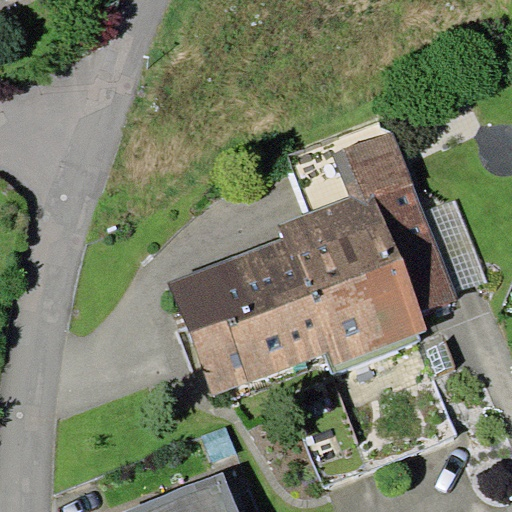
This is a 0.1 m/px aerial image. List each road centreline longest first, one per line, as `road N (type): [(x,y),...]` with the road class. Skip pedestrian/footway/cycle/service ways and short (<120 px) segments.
road 1 (unclassified): [(25,511),(35,321),(90,150)]
road 2 (unclassified): [(90,150),(154,0)]
